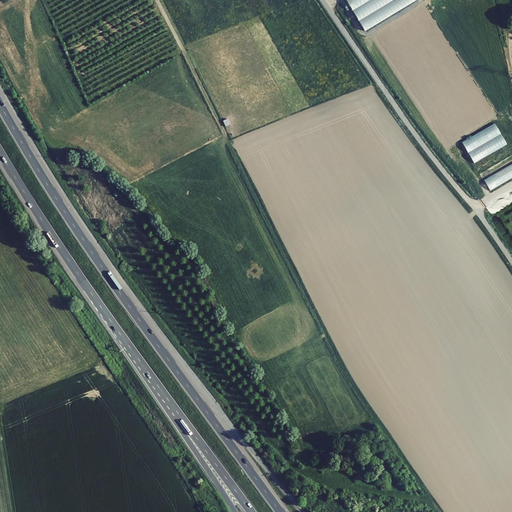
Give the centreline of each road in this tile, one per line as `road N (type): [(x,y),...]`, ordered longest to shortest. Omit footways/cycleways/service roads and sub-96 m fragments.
road 1 (motorway): [(280,511),(116,289),(0,105)]
road 2 (track): [(323,0),(511,262)]
road 3 (motorway): [(109,319),(250,511)]
road 4 (motorway): [(109,319),(234,511)]
road 5 (motorway): [(0,152),(109,319)]
